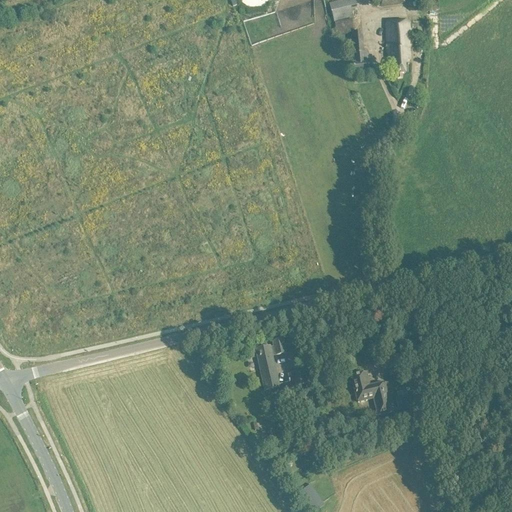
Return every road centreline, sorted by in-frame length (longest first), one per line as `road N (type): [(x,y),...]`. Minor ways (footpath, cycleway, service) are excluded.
road 1 (unclassified): [(2,378),(511,259)]
road 2 (track): [(420,44),(416,74),(377,167),(374,209),(382,280),(466,511)]
road 3 (tertiary): [(68,511),(2,378)]
